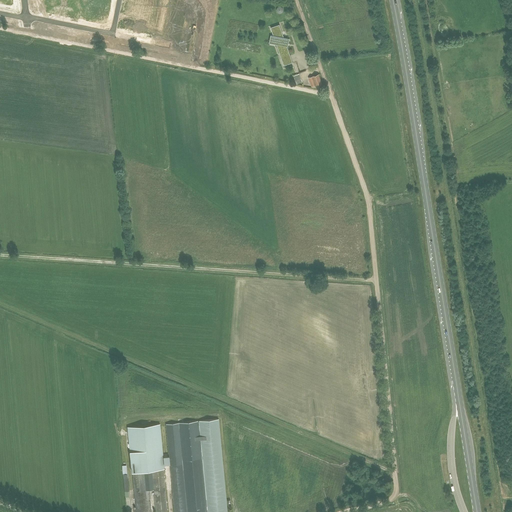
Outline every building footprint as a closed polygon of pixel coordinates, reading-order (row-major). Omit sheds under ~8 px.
[(130,0),(130,6),(134,7),(133,10),(142,12),(143,6),(142,5),(143,0),(142,0),(130,0)] [(63,3),(62,9),(65,10),(64,16),(70,17),(72,5),(66,4),(63,3)] [(77,6),(75,18),(81,19),(81,17),(82,14),(87,15),(89,6),(83,5),(83,7),(77,6)] [(91,6),(90,12),(93,13),(91,19),(98,21),(101,8),(91,6)] [(101,8),(98,21),(99,21),(104,22),(105,22),(106,15),(109,16),(111,10),(101,8)] [(127,19),(126,27),(130,28),(131,26),(136,28),(137,23),(142,24),(143,17),(134,15),(133,20),(127,19)] [(158,23),(157,32),(178,36),(178,31),(178,28),(175,27),(175,26),(171,26),(171,24),(171,23),(172,22),(171,22),(171,18),(168,18),(168,17),(166,16),(164,16),(163,18),(163,19),(163,21),(163,22),(162,24),(161,24),(160,23),(158,23)] [(281,59),(289,56),(285,45),(286,43),(289,44),(290,38),(282,37),(281,32),(282,32),(279,24),(273,26),(275,31),(272,32),(273,35),(272,35),(271,42),(276,43),(276,44),(281,59)] [(323,87),(319,74),(309,78),(312,87),(317,85),(318,88),(323,87)] [(30,131),(21,137),(25,142),(34,136),(30,131)] [(9,135),(2,136),(4,147),(11,146),(13,145),(13,140),(10,140),(9,135)] [(34,136),(25,142),(29,148),(38,142),(34,136)] [(37,149),(32,152),(34,155),(38,160),(46,154),(42,149),(39,151),(37,149)] [(46,154),(38,160),(42,166),(50,160),(46,154)] [(50,160),(42,166),(46,172),(47,174),(52,171),(50,168),(54,166),(50,160)] [(6,166),(0,166),(0,175),(0,177),(7,176),(7,172),(9,171),(9,165),(6,166)] [(75,190),(66,195),(70,200),(78,195),(75,190)] [(78,195),(70,200),(73,205),(81,199),(78,195)] [(81,199),(73,205),(76,209),(84,203),(81,199)] [(11,200),(4,201),(6,211),(13,210),(13,213),(16,212),(15,206),(12,206),(11,200)] [(84,203),(76,209),(80,214),(88,209),(84,203)] [(92,215),(84,220),(87,226),(88,225),(95,220),(96,220),(92,215)] [(7,224),(0,224),(0,225),(1,233),(5,232),(5,233),(9,232),(12,232),(11,224),(16,223),(16,219),(7,220),(7,224)] [(95,220),(88,225),(90,229),(98,223),(95,220)] [(98,223),(90,229),(93,232),(100,227),(98,223)] [(100,227),(93,232),(95,236),(103,230),(100,227)] [(95,236),(98,241),(101,244),(106,240),(104,237),(107,235),(103,230),(95,236)] [(6,277),(5,286),(7,286),(7,290),(13,290),(13,287),(16,287),(16,291),(19,291),(19,290),(22,290),(22,285),(17,285),(17,278),(6,277)] [(24,285),(24,292),(28,292),(28,287),(39,288),(39,280),(27,279),(27,285),(24,285)] [(44,295),(44,296),(50,297),(50,300),(53,300),(56,300),(57,286),(56,286),(51,286),(52,283),(51,283),(49,282),(49,280),(45,280),(45,281),(45,283),(45,285),(45,287),(45,289),(44,290),(44,292),(44,293),(44,295)] [(91,281),(91,284),(93,285),(92,291),(102,293),(103,293),(104,288),(103,288),(104,287),(97,286),(98,282),(91,281)] [(88,298),(87,301),(94,302),(94,299),(101,300),(102,293),(92,291),(90,298),(88,298)] [(84,306),(82,312),(86,313),(85,319),(90,319),(90,320),(93,320),(98,321),(99,312),(93,311),(94,308),(84,306)] [(207,511),(227,511),(218,419),(199,421),(207,511)] [(198,421),(166,424),(169,456),(170,464),(170,466),(174,511),(206,511),(201,458),(198,421)] [(160,424),(127,427),(129,443),(128,443),(128,447),(129,447),(132,472),(136,511),(151,511),(149,490),(154,490),(155,501),(155,511),(167,511),(163,468),(164,468),(164,464),(170,464),(169,456),(163,456),(160,424)]
